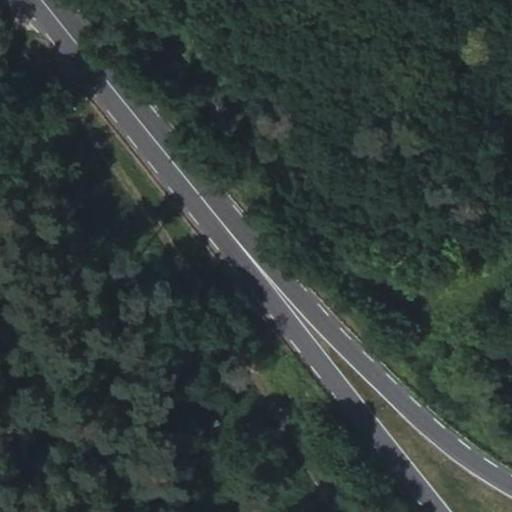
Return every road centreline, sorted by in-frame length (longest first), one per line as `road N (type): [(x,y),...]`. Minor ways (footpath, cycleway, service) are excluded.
road 1 (track): [(330,511),(200,328),(169,239),(20,29),(31,2)]
road 2 (tertiary): [(29,0),(251,266)]
road 3 (tertiary): [(511,488),(435,436),(251,266)]
road 4 (trunk): [(251,266),(439,511)]
